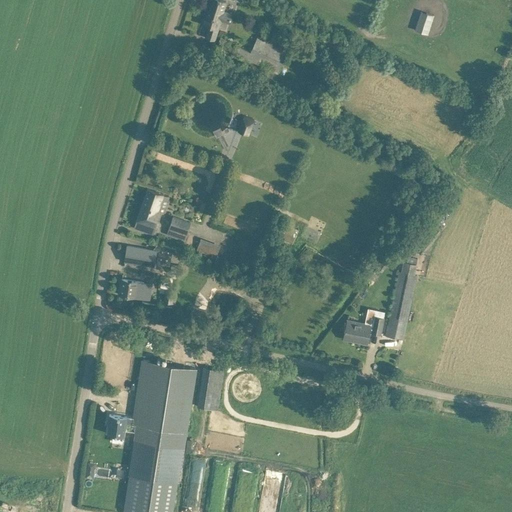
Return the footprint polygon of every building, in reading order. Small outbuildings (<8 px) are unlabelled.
[(223,10),(225,4),(226,1),(224,0),(214,0),(212,6),(209,5),(203,24),(209,26),(205,37),(214,40),(218,28),(217,28),(220,20),(228,22),(231,13),(223,10)] [(258,35),(250,50),(221,36),(218,44),(279,73),(290,51),(258,35)] [(162,214),(169,195),(148,188),(134,227),(152,233),(159,213),(162,214)] [(173,215),(169,227),(187,233),(191,221),(173,215)] [(288,223),(278,245),(289,250),(299,228),(288,223)] [(219,251),(221,244),(201,237),(196,250),(226,260),(228,254),(219,251)] [(396,249),(394,248),(390,257),(398,261),(402,253),(400,252),(407,240),(403,238),(396,249)] [(157,263),(159,250),(127,245),(125,261),(134,262),(154,265),(155,262),(157,263)] [(386,335),(403,338),(416,276),(414,275),(418,258),(408,256),(406,262),(405,262),(402,272),(399,272),(386,335)] [(185,267),(170,264),(169,273),(183,276),(185,267)] [(149,299),(152,283),(122,278),(119,294),(149,299)] [(173,292),(165,290),(163,302),(172,303),(173,292)] [(203,306),(200,318),(208,320),(212,308),(203,306)] [(369,331),(380,333),(384,317),(374,315),(373,324),(348,319),(344,336),(357,339),(357,340),(367,343),(369,331)] [(109,421),(108,433),(114,434),(112,441),(123,442),(123,439),(125,429),(137,431),(131,474),(129,474),(124,510),(134,511),(136,511),(172,511),(176,484),(184,432),(185,431),(194,367),(143,359),(140,378),(134,417),(109,413),(108,421),(109,421)] [(224,369),(204,366),(198,406),(218,409),(224,369)] [(89,467),(88,477),(96,478),(97,468),(89,467)]
